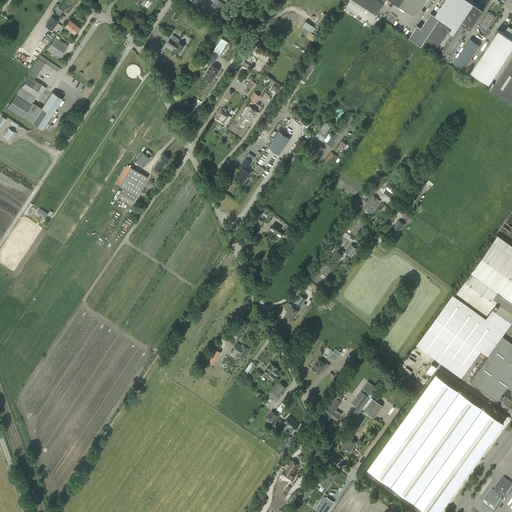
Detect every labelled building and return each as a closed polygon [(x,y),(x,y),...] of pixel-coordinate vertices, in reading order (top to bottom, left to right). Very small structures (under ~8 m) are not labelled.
[(69,2),(66,0),(62,0),(58,7),(62,10),(62,11),(64,13),(67,9),(65,8),(69,2)] [(214,0),(208,10),(220,17),(226,6),(216,0),(214,0)] [(352,0),(376,15),(385,0),(389,0),(411,15),(418,13),(427,0),(352,0)] [(417,24),(409,36),(422,44),(423,42),(440,16),(450,0),(443,0),(434,13),(431,11),(421,26),(417,24)] [(467,0),(450,0),(440,16),(452,24),(450,29),(454,32),(460,23),(470,29),(483,10),(467,0)] [(481,23),(479,28),(485,32),(484,34),(483,35),(486,36),(490,29),(488,28),(495,17),(493,16),(494,15),(491,13),(491,14),(488,12),(480,23),(481,23)] [(323,13),(310,31),(316,35),(319,31),(321,32),(326,24),(325,22),(329,16),(323,13)] [(51,16),(45,25),(52,30),(58,21),(51,16)] [(440,16),(423,42),(435,50),(450,29),(452,24),(440,16)] [(234,21),(228,17),(224,22),(230,27),(234,21)] [(65,29),(66,28),(74,34),(76,30),(78,32),(80,29),(79,27),(74,23),(75,22),(70,19),(70,20),(69,19),(64,26),(63,27),(65,29)] [(454,32),(439,54),(449,61),(470,29),(460,23),(454,32)] [(470,71),(489,83),(511,47),(511,28),(508,26),(505,31),(504,33),(498,29),(470,71)] [(156,29),(153,32),(161,38),(163,34),(156,29)] [(318,36),(316,35),(310,31),(309,31),(306,36),(314,42),(318,36)] [(43,40),(48,43),(52,36),(47,33),(43,40)] [(52,53),(54,54),(59,58),(68,45),(59,39),(55,37),(47,50),(52,53)] [(179,55),(184,46),(178,42),(178,43),(170,38),(166,43),(174,48),(172,50),(179,55)] [(218,56),(219,56),(228,42),(221,38),(212,52),(208,59),(214,63),(218,56)] [(480,45),(470,38),(453,63),(463,70),(480,45)] [(511,57),(490,90),(511,104),(511,57)] [(33,79),(45,62),(38,58),(27,75),(29,76),(33,79)] [(304,84),(317,64),(311,61),(311,60),(308,58),(297,73),(301,76),(298,80),(304,84)] [(251,66),(245,61),(240,67),(244,70),(245,69),(248,70),(251,66)] [(213,79),(214,79),(220,69),(211,63),(205,73),(206,73),(203,77),(211,83),(213,79)] [(42,129),(43,128),(52,115),(62,98),(52,92),(41,108),(33,102),(44,86),(33,79),(29,76),(22,86),(21,86),(7,107),(25,118),(42,129)] [(274,85),(270,90),(276,94),(279,88),(274,85)] [(234,92),(230,89),(224,98),(228,101),(234,92)] [(250,99),(255,102),(259,96),(254,92),(250,99)] [(226,109),(223,107),(222,109),(221,109),(215,118),(219,121),(220,121),(219,121),(223,124),(224,123),(226,124),(229,119),(227,118),(230,114),(226,112),(225,112),(226,109)] [(243,116),(251,122),(258,112),(250,107),(243,116)] [(349,114),(337,128),(336,127),(334,130),(336,131),(334,133),(338,136),(340,137),(354,117),(349,114)] [(324,140),(327,142),(332,136),(326,133),(332,124),(327,121),(316,136),(323,141),(324,140)] [(4,136),(8,139),(10,140),(12,135),(14,136),(16,133),(9,129),(4,136)] [(268,147),(279,154),(290,138),(279,131),(268,147)] [(334,133),(332,136),(327,142),(331,146),(338,136),(334,133)] [(346,141),(348,140),(345,137),(336,148),(341,153),(349,144),(346,141)] [(320,145),(318,148),(314,145),(309,151),(316,157),(320,152),(322,153),(325,149),(323,148),(320,145)] [(143,167),(152,154),(145,148),(136,161),(143,167)] [(330,167),(338,156),(331,152),(324,162),(330,167)] [(170,158),(163,154),(158,162),(165,166),(170,158)] [(252,161),(246,157),(242,163),(248,167),(252,161)] [(155,167),(161,172),(165,166),(158,162),(155,167)] [(258,164),(255,169),(262,173),(265,168),(258,164)] [(137,195),(147,177),(127,165),(117,183),(137,195)] [(247,177),(250,173),(249,172),(249,171),(249,170),(249,169),(249,168),(245,166),(243,168),(242,167),(239,171),(238,171),(237,172),(238,172),(237,174),(236,174),(236,175),(234,178),(237,180),(237,181),(238,182),(239,182),(240,182),(242,184),(245,180),(245,181),(246,180),(247,179),(248,178),(248,177),(247,177)] [(380,173),(377,179),(383,182),(386,176),(380,173)] [(419,189),(425,181),(421,178),(415,187),(419,189)] [(408,196),(403,204),(407,207),(412,199),(418,190),(414,187),(408,196)] [(390,200),(393,195),(388,191),(390,189),(388,188),(382,195),(390,200)] [(381,202),(371,195),(362,208),(372,215),(381,202)] [(388,207),(385,204),(380,210),(386,214),(390,208),(388,207)] [(389,232),(395,236),(404,224),(399,220),(389,232)] [(274,223),(271,228),(286,238),(288,235),(286,234),(291,227),(285,223),(283,226),(283,227),(282,228),(274,223)] [(511,312),(511,320),(508,325),(480,365),(492,373),(506,384),(507,384),(511,387),(511,245),(497,235),(459,289),(489,311),(496,301),(511,312)] [(350,256),(357,248),(351,244),(345,252),(350,256)] [(336,249),(332,255),(338,260),(345,252),(338,247),(337,248),(336,249)] [(294,301),(301,306),(306,299),(299,294),(294,301)] [(284,309),(288,311),(285,316),(287,317),(286,318),(290,320),(291,320),(292,320),(298,311),(291,306),(292,305),(289,303),(284,309)] [(234,334),(241,337),(249,323),(243,319),(234,334)] [(243,359),(244,357),(249,348),(243,344),(241,346),(237,343),(233,350),(237,353),(236,354),(243,359)] [(335,360),(339,355),(327,347),(324,352),(335,360)] [(209,362),(213,365),(214,365),(221,352),(216,349),(209,362)] [(325,364),(318,359),(311,368),(312,369),(311,369),(314,372),(315,371),(319,373),(322,369),(325,371),(329,365),(326,363),(325,364)] [(245,369),(244,371),(247,374),(248,371),(250,368),(254,371),(257,365),(253,363),(252,366),(249,364),(245,369)] [(268,367),(263,373),(270,378),(270,379),(270,378),(272,380),(280,371),(277,369),(278,368),(273,365),(271,363),(270,364),(271,364),(268,367)] [(426,371),(430,374),(435,368),(436,367),(431,364),(426,371)] [(492,373),(480,365),(470,379),(497,398),(506,384),(492,373)] [(429,511),(438,511),(503,421),(436,372),(367,467),(429,511)] [(272,392),(270,395),(276,400),(277,401),(282,395),(281,394),(286,387),(280,382),(272,392)] [(352,403),(361,409),(370,397),(361,390),(352,403)] [(499,398),(504,402),(510,407),(511,404),(511,390),(510,394),(507,391),(503,397),(501,396),(499,398)] [(341,401),(334,396),(325,410),(325,412),(327,413),(324,416),(328,419),(331,416),(337,420),(341,414),(337,411),(336,412),(334,411),(341,401)] [(373,399),(364,411),(374,418),(383,405),(373,399)] [(278,409),(282,412),(286,406),(282,403),(278,409)] [(267,416),(273,421),(277,415),(271,411),(267,416)] [(293,430),(294,430),(299,425),(289,416),(284,422),(288,425),(287,427),(291,432),(293,430)] [(290,445),(294,440),(289,436),(286,441),(290,445)] [(357,442),(349,437),(341,448),(349,453),(357,442)] [(283,467),(279,473),(281,474),(280,476),(285,480),(290,483),(294,476),(292,475),(298,465),(291,460),(289,463),(287,462),(283,467)] [(320,483),(327,487),(330,483),(329,482),(335,474),(329,470),(320,483)] [(301,497),(305,500),(318,480),(315,477),(301,497)] [(493,493),(491,492),(483,502),(494,510),(502,500),(501,500),(503,497),(505,498),(511,488),(511,487),(502,480),(493,493)] [(307,505),(305,509),(310,511),(319,498),(313,494),(307,505)] [(261,507),(261,508),(267,499),(261,496),(253,508),(254,509),(251,511),(257,511),(258,511),(259,511),(261,509),(260,508),(261,507)] [(289,509),(296,499),(292,496),(285,507),(289,509)] [(294,511),(297,511),(303,503),(305,501),(305,500),(301,498),(300,497),(291,510),(294,511)] [(318,508),(315,511),(326,511),(334,502),(326,497),(322,503),(318,508)]
